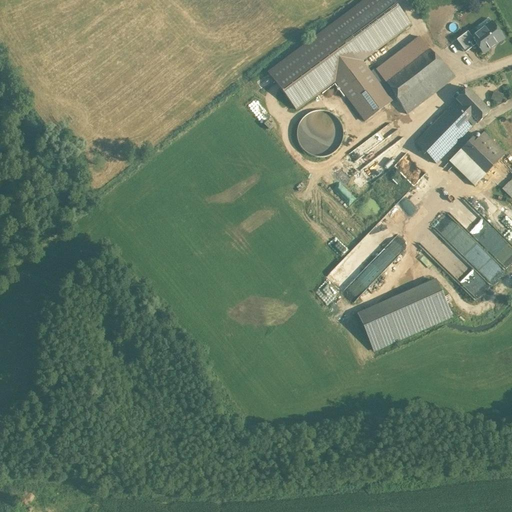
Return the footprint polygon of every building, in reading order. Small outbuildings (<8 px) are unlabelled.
[(391,0),(364,0),(268,73),(296,110),(335,82),(361,62),(410,25),(391,0)] [(493,25),(480,35),(478,33),(472,37),(471,38),(476,45),(483,54),(503,39),(493,25)] [(467,32),(456,40),(466,52),(476,45),(471,38),(472,37),(467,32)] [(419,37),(376,70),(386,84),(387,83),(429,50),(419,37)] [(429,50),(387,83),(407,115),(455,77),(429,50)] [(391,102),(361,62),(335,82),(365,122),(391,102)] [(489,112),(467,88),(455,100),(456,101),(452,105),(472,126),(476,122),(478,123),(489,112)] [(493,91),(491,100),(502,102),(504,94),(493,91)] [(452,105),(415,143),(436,164),(472,126),(452,105)] [(341,143),(343,134),(341,125),(336,118),(328,113),(320,111),(311,113),(303,118),(298,126),(297,135),(298,144),(304,151),(311,156),(320,158),(329,156),(337,151),(341,143)] [(349,152),(369,182),(405,158),(395,142),(402,137),(393,123),(349,152)] [(497,146),(483,133),(477,139),(473,136),(461,149),(461,150),(486,174),(505,154),(497,146)] [(486,174),(461,150),(449,162),(474,186),(486,174)] [(397,176),(392,181),(396,185),(401,180),(397,176)] [(511,179),(502,190),(511,199),(511,198),(511,179)] [(448,213),(484,247),(490,240),(492,242),(500,234),(462,198),(448,213)] [(371,232),(327,277),(342,292),(398,235),(379,222),(371,232)] [(398,235),(342,292),(354,303),(404,251),(398,235)] [(374,350),(451,317),(435,281),(358,315),(374,350)]
